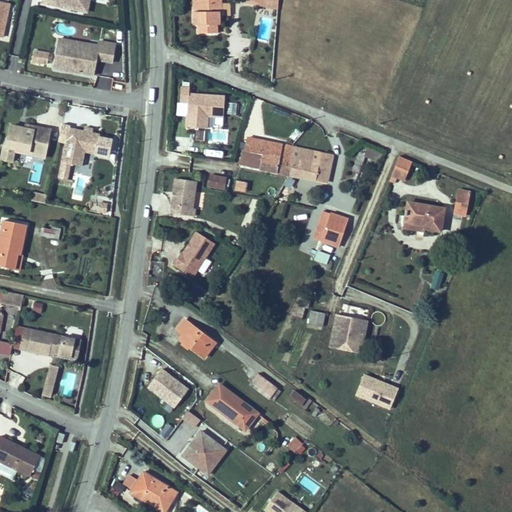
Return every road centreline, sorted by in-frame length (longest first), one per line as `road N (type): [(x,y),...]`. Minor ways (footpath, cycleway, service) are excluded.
road 1 (unclassified): [(157,49),(511,196)]
road 2 (tertiary): [(155,104),(129,310),(103,434)]
road 3 (residential): [(155,104),(0,76)]
